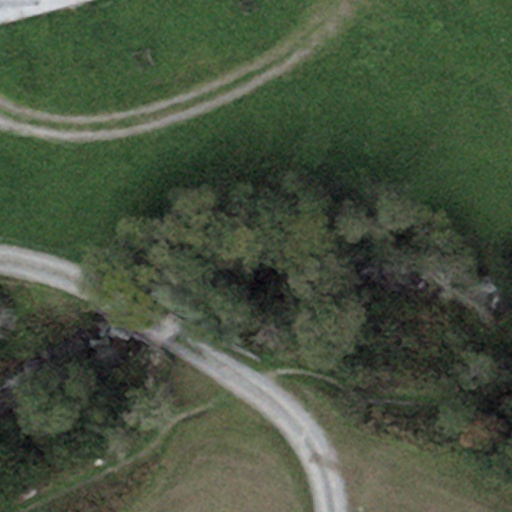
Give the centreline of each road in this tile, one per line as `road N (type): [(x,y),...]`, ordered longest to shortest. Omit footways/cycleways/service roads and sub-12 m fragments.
road 1 (track): [(0,267),(158,319),(278,400),(314,436),(333,511)]
road 2 (track): [(0,103),(46,127),(181,115),(325,57),(372,0)]
